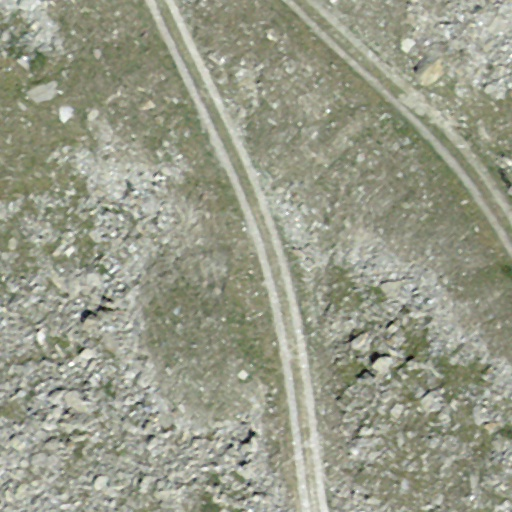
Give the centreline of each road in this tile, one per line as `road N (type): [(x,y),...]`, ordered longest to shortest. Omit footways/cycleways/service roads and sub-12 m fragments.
road 1 (track): [(316,511),(285,313),(255,205),(156,0)]
road 2 (track): [(307,0),(410,101),(511,245)]
